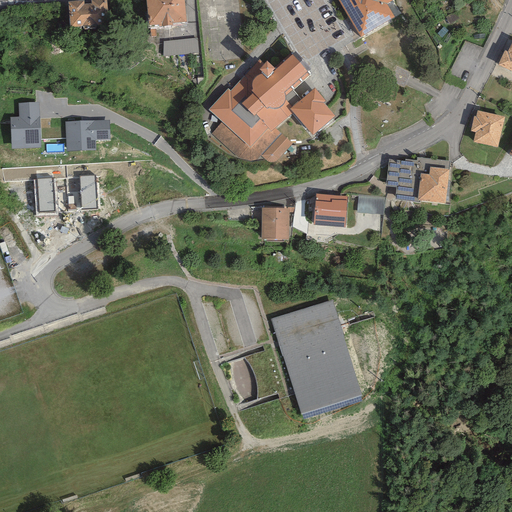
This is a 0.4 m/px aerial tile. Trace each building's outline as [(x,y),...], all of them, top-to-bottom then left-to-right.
[(70,3),(73,30),(102,28),(98,0),(70,3)] [(157,0),(160,38),(196,35),(193,0),(157,0)] [(331,0),(354,40),(390,19),(381,1),(382,0),(331,0)] [(511,40),(510,40),(498,66),(511,71),(511,40)] [(171,68),(203,66),(201,41),(170,43),(171,68)] [(209,102),(202,108),(240,149),(262,129),(264,131),(288,109),(275,95),(304,68),(288,51),(270,68),(258,56),(209,102)] [(310,138),(332,120),(311,94),(289,112),(310,138)] [(10,116),(10,148),(40,147),(39,102),(18,102),(18,116),(10,116)] [(503,118),(481,113),(472,144),(498,149),(503,118)] [(109,119),(64,121),(66,151),(95,149),(94,139),(110,139),(109,119)] [(415,161),(389,161),(387,186),(397,186),(396,199),(449,203),(454,163),(417,159),(415,161)] [(317,195),(314,226),(344,229),(347,198),(317,195)] [(379,212),(381,198),(359,195),(357,209),(379,212)] [(262,209),(260,241),(288,242),(286,210),(262,209)] [(332,302),(271,320),(302,420),(362,402),(332,302)]
